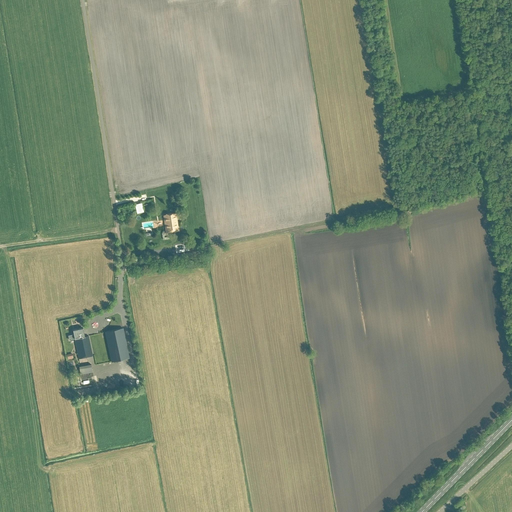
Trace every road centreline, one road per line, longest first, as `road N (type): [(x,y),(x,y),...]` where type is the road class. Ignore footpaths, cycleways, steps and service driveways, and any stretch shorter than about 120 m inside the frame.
road 1 (unclassified): [(80,0),(122,264),(114,310),(93,319)]
road 2 (track): [(122,264),(189,257),(213,245),(411,205)]
road 3 (primary): [(421,511),(511,419)]
